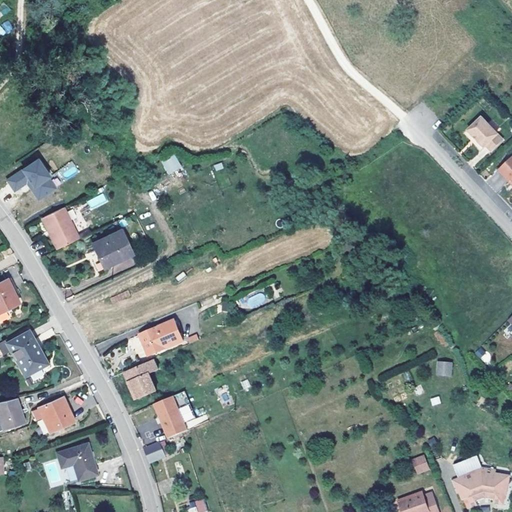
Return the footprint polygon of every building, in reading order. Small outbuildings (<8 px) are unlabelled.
[(0,17),(11,11),(5,2),(0,5),(0,17)] [(0,25),(0,35),(0,36),(13,29),(9,21),(0,25)] [(503,140),(481,118),(468,130),(484,147),(486,145),(491,151),(503,140)] [(181,168),(174,154),(161,161),(168,175),(181,168)] [(511,156),(498,170),(510,182),(511,179),(511,156)] [(52,175),(40,157),(9,178),(17,189),(32,179),(36,185),(33,187),(41,198),(58,186),(50,176),(52,175)] [(62,180),(78,173),(73,162),(57,169),(62,180)] [(91,210),(108,201),(103,193),(86,201),(91,210)] [(66,207),(47,216),(53,228),(71,218),(66,207)] [(47,216),(43,217),(50,230),(53,228),(47,216)] [(71,218),(53,228),(57,238),(55,240),(59,248),(81,237),(71,218)] [(121,230),(95,242),(101,255),(98,256),(104,268),(132,254),(121,230)] [(10,277),(7,279),(15,296),(19,294),(10,277)] [(7,279),(0,282),(0,312),(19,303),(15,296),(7,279)] [(180,330),(175,319),(142,333),(146,343),(143,344),(144,346),(180,330)] [(184,340),(180,330),(144,346),(148,354),(184,340)] [(29,331),(6,343),(25,376),(47,364),(29,331)] [(188,343),(198,340),(197,334),(187,337),(188,343)] [(485,351),(480,358),(486,363),(492,356),(485,351)] [(153,359),(124,372),(129,381),(131,380),(138,396),(155,389),(149,373),(158,369),(153,359)] [(437,370),(440,370),(450,371),(451,365),(451,361),(438,360),(437,370)] [(173,395),(165,399),(174,415),(180,413),(173,395)] [(439,396),(430,398),(432,406),(441,403),(439,396)] [(63,397),(38,408),(49,432),(74,421),(63,397)] [(16,398),(0,403),(0,420),(3,430),(21,424),(16,409),(20,408),(16,398)] [(153,404),(158,415),(161,423),(167,438),(182,432),(174,415),(165,399),(153,404)] [(20,408),(16,409),(21,424),(25,423),(20,408)] [(180,413),(174,415),(182,432),(187,429),(180,413)] [(185,421),(187,427),(208,421),(206,415),(185,421)] [(42,434),(48,432),(42,420),(37,422),(42,434)] [(163,439),(160,441),(165,457),(169,456),(163,439)] [(160,441),(143,448),(149,462),(165,457),(160,441)] [(87,443),(57,453),(62,467),(73,464),(78,480),(97,474),(87,443)] [(478,458),(477,455),(453,465),(454,467),(478,458)] [(424,456),(414,459),(417,468),(427,464),(424,456)] [(478,458),(454,467),(458,476),(461,485),(458,486),(460,492),(459,493),(461,500),(463,499),(467,509),(477,505),(476,500),(484,497),(493,499),(492,502),(503,505),(505,494),(506,494),(508,481),(494,479),(496,472),(496,469),(481,467),(478,458)] [(69,481),(76,480),(73,466),(66,468),(69,481)] [(509,475),(496,472),(494,479),(508,481),(509,475)] [(422,491),(397,500),(401,511),(439,511),(432,492),(424,495),(422,491)] [(202,499),(195,501),(198,511),(200,511),(205,510),(202,499)]
